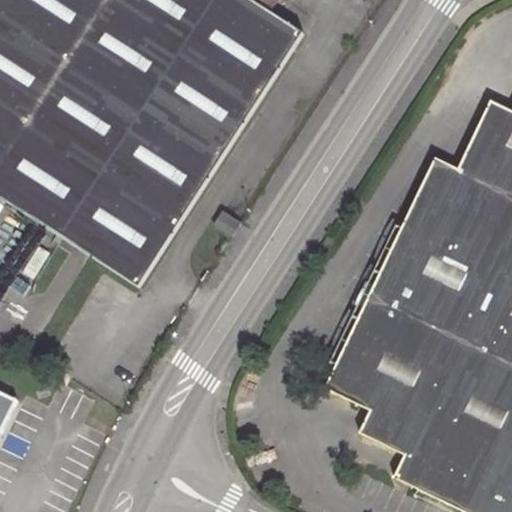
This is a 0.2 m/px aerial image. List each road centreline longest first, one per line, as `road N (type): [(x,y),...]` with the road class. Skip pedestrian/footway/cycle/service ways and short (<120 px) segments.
road 1 (unclassified): [(135,467),(187,414),(451,0)]
road 2 (unclassified): [(415,0),(153,402),(135,467)]
